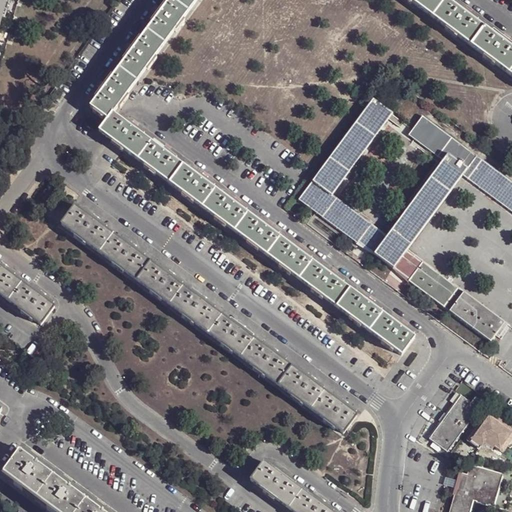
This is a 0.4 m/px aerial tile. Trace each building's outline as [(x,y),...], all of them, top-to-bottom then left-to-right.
[(97,101),(91,109),(108,120),(109,121),(114,115),(146,71),(198,0),(171,0),(169,4),(166,3),(161,11),(160,10),(156,15),(156,16),(151,24),(153,26),(141,41),(139,40),(133,48),(132,47),(128,53),(129,53),(123,61),(125,63),(113,79),(111,78),(105,86),(104,85),(100,91),(101,92),(95,99),(97,101)] [(409,0),(511,75),(511,45),(507,42),(508,41),(503,37),(502,38),(494,32),(493,34),(476,22),(477,19),(469,14),(470,13),(465,9),(464,9),(456,4),(454,6),(446,0),(409,0)] [(60,103),(65,96),(59,91),(54,98),(60,103)] [(393,115),(394,114),(375,99),(313,183),(333,197),(390,119),(393,115)] [(108,120),(99,132),(404,356),(416,338),(412,335),(414,333),(406,327),(407,327),(401,322),(400,323),(393,317),(391,319),(380,311),(382,309),(374,304),(375,303),(369,298),(368,299),(360,294),(359,296),(343,284),(344,281),(336,276),(337,275),(331,271),(331,272),(323,266),(321,268),(310,260),(312,258),(304,252),(304,251),(299,247),(298,248),(291,242),(289,244),(278,236),(280,234),(271,228),(272,227),(267,223),(266,224),(258,218),(256,220),(245,212),(247,209),(239,204),(239,203),(234,199),(233,200),(226,194),(224,196),(213,188),(215,186),(207,180),(207,179),(202,175),(201,176),(193,170),(192,172),(175,160),(177,158),(169,152),(169,151),(164,147),(163,148),(156,142),(154,144),(144,137),(146,135),(137,129),(136,130),(130,126),(132,125),(129,123),(127,124),(114,115),(109,121),(108,120)] [(393,115),(390,119),(395,123),(398,119),(393,115)] [(511,211),(511,181),(424,116),(410,136),(445,162),(453,152),(472,166),(469,169),(474,173),(469,180),(511,211)] [(398,119),(395,123),(402,128),(404,124),(398,119)] [(469,169),(472,166),(453,152),(445,162),(389,237),(380,250),(375,256),(395,270),(400,264),(408,252),(464,176),(469,169)] [(469,180),(474,173),(469,169),(464,176),(469,180)] [(300,202),(360,245),(365,238),(380,250),(389,237),(333,197),(313,183),(300,202)] [(75,208),(63,225),(345,434),(358,417),(354,414),(356,412),(348,407),(349,406),(343,401),(342,402),(335,397),(333,399),(322,391),(324,388),(316,383),(317,382),(311,378),(310,379),(302,373),(301,375),(284,362),(285,360),(278,354),(273,349),(272,350),(264,344),(263,346),(252,338),(253,336),(245,330),(246,330),(241,325),(240,326),(232,321),(230,322),(213,310),(215,308),(207,302),(207,301),(202,297),(201,298),(194,292),(192,294),(181,286),(182,284),(174,278),(175,277),(170,273),(169,274),(161,268),(159,270),(143,258),(144,256),(136,250),(137,249),(132,245),(131,246),(123,240),(121,242),(104,229),(106,227),(98,221),(99,220),(93,217),(92,217),(85,211),(83,214),(75,208)] [(375,256),(380,250),(365,238),(360,245),(375,257),(375,256)] [(450,313),(464,294),(459,290),(456,294),(420,268),(424,263),(408,252),(400,264),(415,275),(409,282),(450,313)] [(456,294),(459,290),(424,263),(420,268),(456,294)] [(0,294),(43,326),(56,309),(54,308),(56,306),(48,300),(49,299),(43,295),(42,296),(35,290),(33,292),(15,279),(16,277),(9,271),(9,270),(3,266),(3,267),(0,264),(0,294)] [(409,282),(415,275),(400,264),(395,270),(394,271),(409,282)] [(493,344),(507,324),(464,294),(450,313),(493,344)] [(448,453),(484,404),(476,398),(472,404),(462,397),(430,440),(448,453)] [(511,440),(511,428),(488,411),(468,439),(481,448),(484,444),(493,450),(494,448),(502,454),(511,440)] [(481,448),(468,439),(466,442),(479,451),(481,448)] [(36,461),(20,450),(18,453),(34,464),(36,461)] [(47,511),(104,511),(101,510),(99,511),(72,492),(74,489),(69,486),(67,488),(39,467),(41,465),(36,461),(34,464),(18,453),(1,477),(47,511)] [(274,470),(265,464),(253,481),(294,511),(333,511),(334,511),(326,505),(327,504),(321,500),(320,501),(313,495),(311,497),(295,485),(296,483),(289,478),(289,477),(284,473),(283,474),(275,468),(274,470)] [(69,486),(41,465),(39,467),(67,488),(69,486)] [(503,476),(470,466),(469,472),(468,476),(462,474),(455,496),(450,511),(470,511),(474,502),(494,508),(503,476)] [(455,496),(462,474),(459,473),(453,495),(455,496)] [(99,511),(101,510),(74,489),(72,492),(99,511)]
